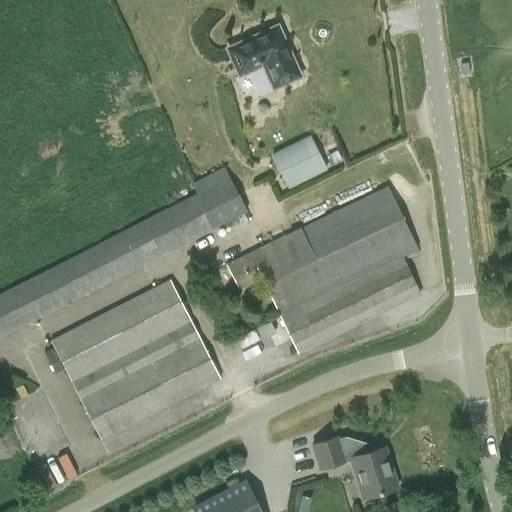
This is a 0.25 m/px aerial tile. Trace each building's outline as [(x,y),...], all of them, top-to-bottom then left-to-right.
[(274,29),(228,50),(238,72),(262,61),(273,85),(295,75),(274,29)] [(343,160),(337,148),(322,154),(328,167),(343,160)] [(318,152),(280,171),(288,188),(327,169),(318,152)] [(196,193),(0,293),(0,336),(246,211),(238,194),(224,167),(192,183),(196,193)] [(248,253),(248,254),(227,265),(239,288),(260,277),(280,317),(297,353),(420,294),(402,257),(417,249),(387,186),(292,231),(248,253)] [(169,280),(50,341),(100,439),(219,378),(169,280)] [(337,437),(312,445),(320,469),(351,460),(362,499),(397,488),(384,447),(370,451),(369,448),(345,441),(339,442),(337,437)] [(261,511),(247,483),(194,510),(194,511),(261,511)] [(393,507),(394,511),(425,511),(423,500),(393,507)]
